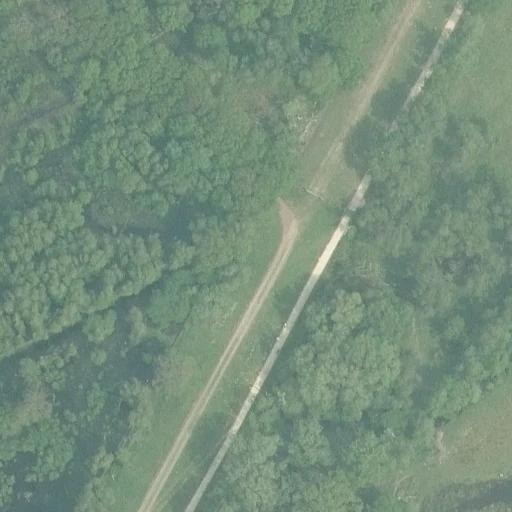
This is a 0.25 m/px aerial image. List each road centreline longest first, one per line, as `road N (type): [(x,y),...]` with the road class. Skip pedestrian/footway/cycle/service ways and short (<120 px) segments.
road 1 (track): [(143,511),(417,0)]
road 2 (track): [(297,223),(37,0)]
